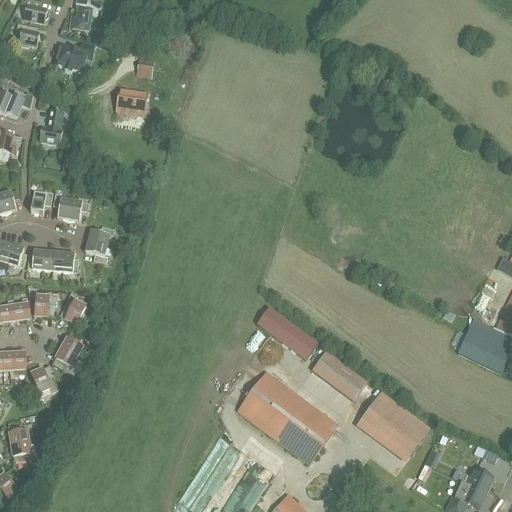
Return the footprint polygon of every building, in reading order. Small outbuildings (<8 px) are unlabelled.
[(24,22),(45,26),(46,22),(47,21),(48,20),(48,19),(48,17),(47,16),(48,12),(32,8),(34,2),(27,1),(26,7),(27,8),(24,22)] [(72,23),(70,31),(89,34),(91,19),(97,19),(99,12),(101,13),(102,8),(89,1),(88,7),(87,13),(78,11),(77,18),(77,19),(77,24),(72,23)] [(17,27),(15,37),(21,38),(19,46),(21,47),(21,48),(28,50),(29,49),(37,50),(40,37),(37,36),(28,34),(29,28),(18,26),(17,27)] [(480,38),(471,51),(478,56),(487,43),(480,38)] [(92,63),(95,50),(83,46),(80,54),(78,53),(77,53),(72,52),(72,51),(71,51),(62,48),(56,68),(66,71),(65,73),(71,75),(72,72),(82,75),(86,61),(92,63)] [(140,60),(137,78),(151,80),(154,62),(140,60)] [(5,88),(0,85),(0,115),(5,118),(13,98),(13,97),(12,99),(2,95),(5,88)] [(120,90),(116,114),(124,115),(123,121),(129,122),(129,116),(145,119),(149,94),(120,90)] [(13,98),(5,118),(6,116),(16,121),(22,108),(30,111),(33,98),(27,95),(24,102),(13,98)] [(48,131),(42,130),(40,144),(60,148),(63,134),(60,133),(63,115),(51,113),(48,131)] [(13,138),(1,136),(0,142),(0,153),(15,157),(17,149),(11,148),(13,138)] [(93,169),(86,173),(91,180),(97,176),(93,169)] [(18,193),(1,197),(6,217),(12,214),(16,212),(14,203),(20,201),(18,193)] [(35,193),(31,215),(39,216),(43,216),(43,217),(45,208),(51,209),(53,196),(35,193)] [(63,221),(68,224),(72,203),(61,202),(62,198),(56,197),(53,209),(59,210),(58,220),(63,221)] [(89,206),(72,203),(68,224),(75,223),(80,224),(81,214),(88,215),(89,206)] [(90,238),(87,243),(107,249),(110,238),(113,239),(115,233),(103,230),(101,236),(91,233),(90,238)] [(104,259),(107,249),(87,243),(87,250),(86,255),(95,257),(94,263),(106,266),(108,260),(104,259)] [(0,259),(0,263),(9,266),(15,247),(9,247),(4,245),(0,259)] [(15,247),(9,266),(23,271),(27,257),(23,256),(24,251),(20,250),(15,247)] [(28,271),(43,273),(45,252),(39,254),(34,253),(33,258),(29,258),(28,271)] [(43,273),(53,274),(55,255),(50,255),(45,252),(43,273)] [(53,274),(63,275),(65,254),(59,255),(55,255),(53,274)] [(65,254),(63,275),(78,276),(79,262),(75,262),(75,257),(70,256),(65,254)] [(511,255),(508,264),(500,260),(494,271),(511,280),(511,255)] [(511,296),(496,332),(511,339),(511,296)] [(55,308),(48,307),(49,300),(37,298),(35,318),(33,318),(33,319),(35,319),(35,321),(41,321),(42,319),(55,320),(54,320),(55,308)] [(13,303),(16,324),(31,322),(28,306),(27,301),(22,301),(22,307),(14,309),(13,303)] [(16,324),(13,303),(8,303),(8,309),(0,310),(0,315),(2,326),(16,324)] [(71,324),(70,326),(76,329),(77,327),(79,328),(79,327),(77,327),(86,309),(75,303),(71,310),(66,308),(60,319),(59,318),(71,324)] [(270,311),(257,327),(306,363),(318,347),(270,311)] [(63,345),(60,350),(77,360),(83,349),(79,347),(82,341),(71,335),(72,334),(71,334),(65,346),(63,345)] [(511,353),(469,334),(458,356),(502,377),(511,355),(511,353)] [(72,369),(77,360),(60,350),(57,355),(59,356),(52,368),(53,367),(64,373),(63,373),(73,379),(74,378),(73,378),(76,372),(72,369)] [(15,384),(15,380),(13,354),(8,354),(8,356),(3,356),(4,374),(10,373),(12,382),(13,384),(15,384)] [(26,373),(25,355),(19,355),(19,354),(13,354),(15,380),(18,380),(19,373),(26,373)] [(367,385),(327,355),(314,373),(354,403),(367,385)] [(32,376),(30,377),(32,377),(39,395),(50,391),(52,396),(58,393),(59,393),(54,380),(53,381),(49,370),(50,369),(50,368),(38,374),(37,372),(31,375),(32,376)] [(338,428),(267,375),(261,384),(261,383),(239,413),(310,467),(333,437),(332,437),(338,428)] [(430,433),(381,397),(357,429),(405,465),(430,433)] [(10,448),(29,445),(27,433),(22,434),(21,428),(9,429),(9,428),(8,428),(11,441),(9,442),(10,448)] [(244,511),(249,511),(274,472),(219,438),(213,448),(222,453),(218,459),(224,462),(226,459),(233,464),(222,481),(220,480),(199,511),(234,511),(237,508),(244,511)] [(31,456),(29,445),(10,448),(11,454),(13,453),(15,467),(15,465),(27,463),(27,464),(28,464),(38,462),(38,461),(37,461),(36,455),(31,456)] [(486,453),(482,461),(495,467),(498,458),(486,453)] [(439,458),(432,454),(426,468),(433,471),(439,458)] [(27,464),(18,465),(19,472),(29,470),(28,464),(27,464)] [(422,469),(415,481),(419,484),(427,472),(422,469)] [(382,484),(365,470),(358,479),(375,493),(382,484)] [(10,473),(11,472),(0,480),(0,479),(0,490),(7,500),(17,493),(13,487),(17,483),(10,473)] [(493,480),(476,472),(472,479),(456,472),(452,481),(459,483),(458,484),(462,486),(462,485),(486,497),(493,480)] [(478,511),(486,497),(462,485),(462,486),(455,501),(468,507),(478,511)] [(302,511),(288,498),(275,511),(302,511)] [(465,511),(468,507),(455,501),(452,500),(446,511),(465,511)]
